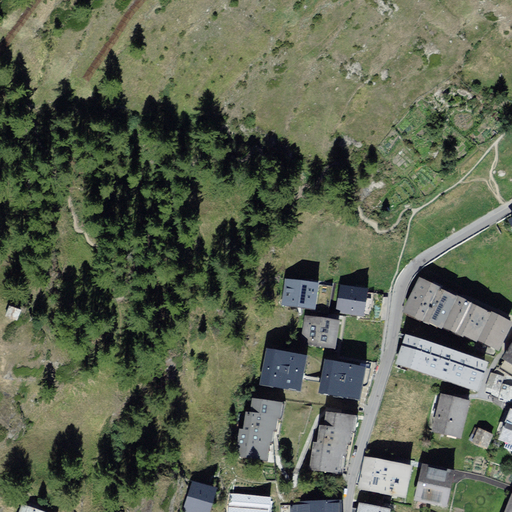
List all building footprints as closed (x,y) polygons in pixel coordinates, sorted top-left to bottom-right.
[(508,315),(420,275),(406,307),(494,346),(508,315)] [(289,278),(285,304),(312,308),(316,282),(289,278)] [(339,285),(335,313),(369,317),(372,289),(339,285)] [(9,307),(4,317),(17,323),(22,312),(9,307)] [(340,347),(344,323),(306,315),(301,340),(340,347)] [(488,361),(409,330),(399,355),(477,386),(488,361)] [(267,348),(260,380),(302,389),(308,356),(267,348)] [(324,359),(319,388),(357,394),(361,365),(324,359)] [(496,386),(501,375),(491,370),(486,381),(496,386)] [(511,385),(500,383),(498,395),(511,397),(511,385)] [(467,401),(440,394),(432,427),(459,434),(467,401)] [(244,453),(272,458),(282,402),(253,397),(244,453)] [(511,406),(497,440),(511,446),(511,406)] [(353,414),(317,409),(309,467),(344,472),(353,414)] [(492,435),(475,428),(470,440),(486,447),(492,435)] [(366,454),(359,489),(399,497),(407,464),(366,454)] [(451,472),(416,465),(410,499),(445,505),(451,472)] [(183,508),(196,511),(210,511),(217,487),(190,480),(183,508)] [(271,511),(272,496),(230,494),(228,511),(271,511)] [(511,511),(511,494),(502,511),(511,511)] [(287,500),(287,511),(339,511),(339,498),(287,500)] [(362,502),(360,511),(384,511),(386,506),(362,502)] [(51,511),(23,503),(19,511),(51,511)]
